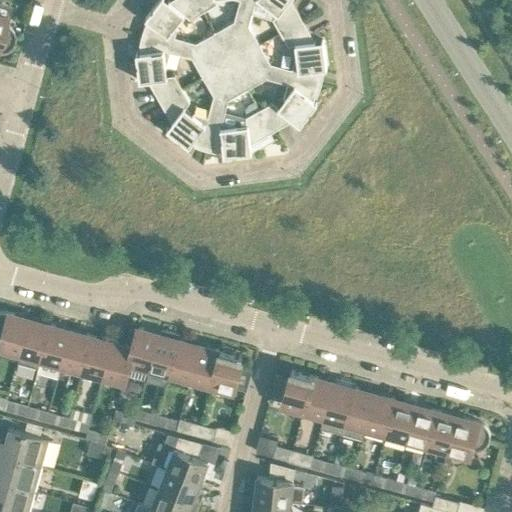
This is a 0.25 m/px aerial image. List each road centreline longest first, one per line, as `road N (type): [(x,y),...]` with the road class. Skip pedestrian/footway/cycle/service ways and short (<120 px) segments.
road 1 (residential): [(113,27),(126,122),(199,175),(292,164),(348,94),(334,0)]
road 2 (residential): [(276,327),(142,292),(110,299),(0,272)]
road 3 (residential): [(511,391),(276,327)]
road 4 (residential): [(226,511),(276,327)]
road 5 (tertiary): [(511,127),(429,0)]
